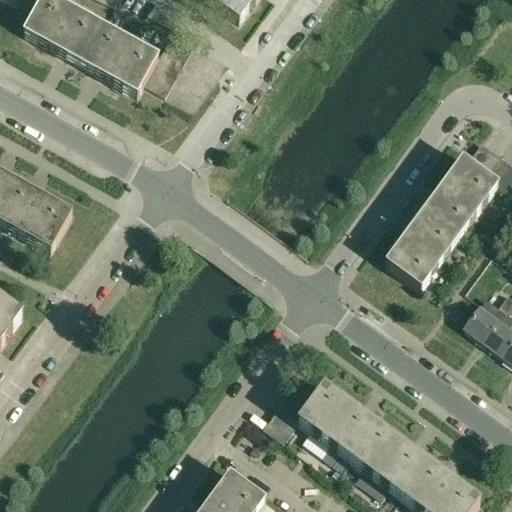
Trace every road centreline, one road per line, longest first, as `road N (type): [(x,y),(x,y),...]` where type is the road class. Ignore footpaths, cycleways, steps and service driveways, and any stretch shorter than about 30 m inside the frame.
road 1 (residential): [(0,419),(168,194)]
road 2 (residential): [(161,511),(313,300)]
road 3 (unclassified): [(511,451),(313,300)]
road 4 (residential): [(313,300),(454,104)]
road 5 (residential): [(168,194),(309,0)]
road 6 (unclassified): [(168,194),(0,99)]
road 7 (unclassified): [(313,300),(168,194)]
